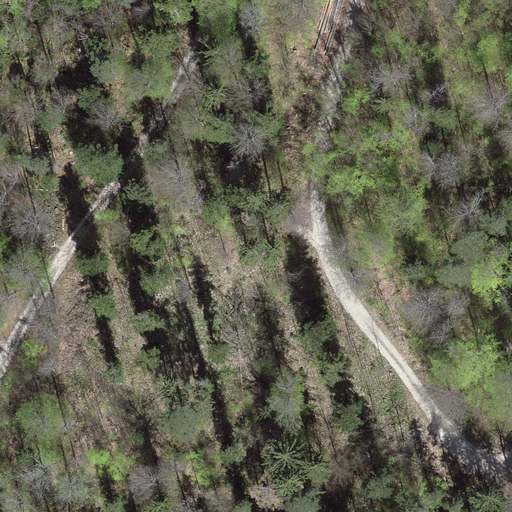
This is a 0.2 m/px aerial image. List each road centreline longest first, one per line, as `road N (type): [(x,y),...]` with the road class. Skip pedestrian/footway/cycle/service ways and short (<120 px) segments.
road 1 (track): [(511,462),(478,460),(447,433),(350,298),(321,232),(319,156),(359,0)]
road 2 (track): [(221,0),(164,112),(56,264),(0,369)]
